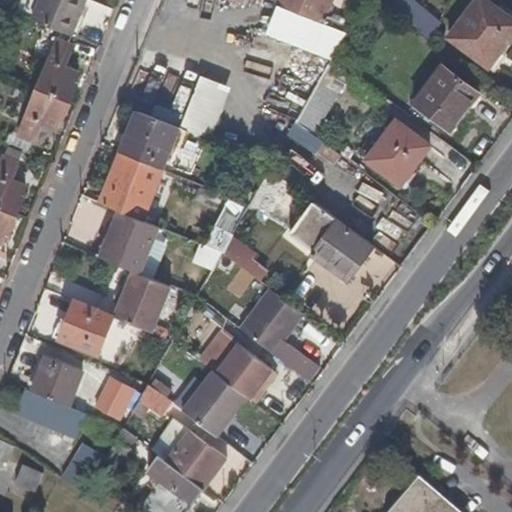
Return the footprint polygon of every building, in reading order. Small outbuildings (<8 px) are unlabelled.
[(88,0),(87,0),(40,0),(32,20),(73,37),(88,0)] [(276,0),(275,5),(280,7),(347,34),(353,22),(335,15),(333,19),(326,15),(332,0),(276,0)] [(409,0),(394,0),(388,8),(427,39),(439,24),(409,0)] [(511,20),(483,0),(476,0),(448,38),(489,68),(511,37),(511,20)] [(280,7),(269,34),(332,60),(333,58),(347,34),(280,7)] [(73,47),(56,41),(37,89),(70,103),(77,85),(74,84),(78,74),(65,69),(73,47)] [(151,90),(145,88),(139,103),(144,105),(143,107),(181,122),(197,82),(160,66),(151,90)] [(479,93),(443,66),(413,104),(449,132),(479,93)] [(321,71),(288,139),(310,150),(343,82),(321,71)] [(70,103),(37,89),(18,137),(34,144),(42,124),(55,130),(59,120),(63,121),(70,103)] [(179,128),(135,111),(119,153),(162,170),(179,128)] [(430,147),(395,121),(366,161),(400,187),(430,147)] [(10,134),(7,143),(31,153),(34,144),(18,137),(10,134)] [(162,170),(119,153),(99,203),(142,221),(162,170)] [(19,165),(3,158),(0,165),(0,208),(18,216),(25,199),(21,197),(25,187),(11,181),(19,165)] [(168,194),(158,218),(201,235),(211,210),(168,194)] [(312,202),(288,234),(313,253),(312,255),(346,280),(372,248),(312,202)] [(18,216),(0,208),(0,242),(3,244),(7,234),(10,235),(18,216)] [(112,222),(107,219),(100,237),(105,239),(112,222)] [(112,222),(105,239),(97,258),(133,272),(141,275),(155,240),(112,222)] [(253,253),(231,237),(222,253),(238,265),(241,268),(253,253)] [(212,273),(221,252),(199,243),(190,264),(212,273)] [(241,268),(238,265),(222,287),(238,300),(254,278),(241,268)] [(141,275),(133,272),(114,318),(151,333),(169,287),(141,275)] [(304,315),(268,288),(238,328),(273,355),(288,336),(304,315)] [(113,317),(73,301),(58,340),(97,356),(113,317)] [(196,354),(208,368),(236,344),(224,330),(196,354)] [(303,348),(288,336),(273,355),(288,366),(303,348)] [(272,369),(237,343),(215,373),(247,397),(255,403),(265,390),(260,386),(272,369)] [(46,355),(39,353),(25,390),(30,391),(46,355)] [(84,370),(46,355),(30,391),(69,407),(84,370)] [(212,371),(182,410),(218,437),(247,397),(215,373),(212,371)] [(155,378),(149,386),(165,398),(171,391),(155,378)] [(113,394),(108,391),(102,402),(107,405),(104,411),(118,419),(132,391),(118,384),(113,394)] [(149,386),(147,384),(139,400),(149,408),(161,417),(171,403),(165,398),(149,386)] [(25,390),(14,416),(76,439),(86,413),(69,407),(30,391),(25,390)] [(149,408),(139,400),(132,413),(142,419),(149,408)] [(102,413),(93,410),(91,415),(100,419),(102,413)] [(136,439),(122,429),(116,440),(130,448),(136,439)] [(189,429),(165,461),(204,490),(227,458),(189,429)] [(14,447),(0,440),(0,458),(7,462),(14,447)] [(130,448),(116,440),(106,456),(103,462),(122,473),(136,452),(130,448)] [(106,456),(81,443),(69,466),(61,477),(84,494),(92,480),(103,462),(106,456)] [(146,484),(155,491),(143,507),(137,502),(132,507),(139,511),(188,511),(195,504),(194,503),(204,490),(165,461),(158,456),(146,473),(152,477),(146,484)] [(43,474),(23,465),(15,483),(35,492),(43,474)] [(92,480),(84,494),(110,511),(114,511),(123,500),(92,480)] [(428,486),(421,481),(394,511),(436,511),(444,503),(447,500),(429,485),(428,486)] [(132,507),(123,500),(114,511),(139,511),(132,507)] [(449,508),(444,503),(436,511),(461,511),(452,504),(449,508)]
